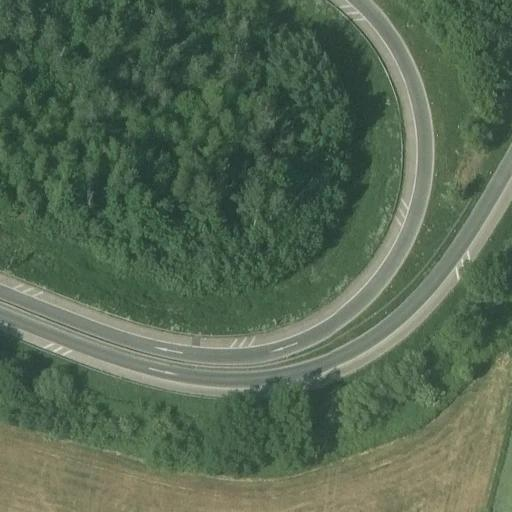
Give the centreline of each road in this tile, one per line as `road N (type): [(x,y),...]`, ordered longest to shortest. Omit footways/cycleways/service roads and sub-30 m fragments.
road 1 (motorway): [(352,0),(408,74),(425,171),(411,232),(359,308),(282,354),(224,362),(125,346),(0,297)]
road 2 (motorway): [(0,320),(177,382),(247,387),(311,374),(384,336),(428,294),(511,164)]
